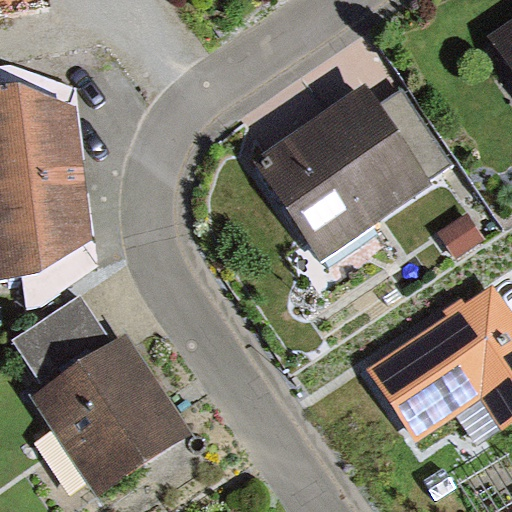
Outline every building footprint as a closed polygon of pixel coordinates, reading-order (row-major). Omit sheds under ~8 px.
[(511,28),(487,46),(511,83),(511,28)] [(365,85),(251,163),(321,265),(435,187),(430,180),(379,105),(365,85)] [(17,88),(0,89),(0,274),(43,270),(96,237),(92,208),(86,157),(80,106),(17,88)] [(404,88),(379,105),(430,180),(454,164),(404,88)] [(467,215),(441,232),(458,257),(484,240),(467,215)] [(459,314),(372,376),(419,443),(480,400),(502,431),(511,423),(511,312),(495,289),(459,314)] [(79,299),(12,344),(47,395),(31,405),(94,499),(196,430),(130,333),(111,346),(79,299)]
